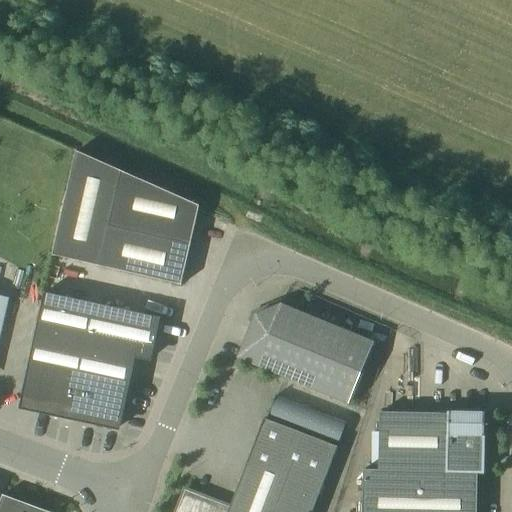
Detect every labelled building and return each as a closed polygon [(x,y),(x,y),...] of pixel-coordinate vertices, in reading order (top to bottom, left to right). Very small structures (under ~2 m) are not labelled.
[(181,285),(199,206),(76,152),(71,176),(52,255),(181,285)] [(159,317),(44,293),(20,402),(23,403),(24,400),(41,403),(39,411),(118,428),(134,356),(150,359),(159,317)] [(349,404),(374,342),(289,307),(281,303),(255,315),(253,319),(254,319),(238,358),(349,404)] [(311,511),(346,423),(275,396),(266,419),(264,418),(230,507),(185,490),(176,511),(311,511)] [(485,412),(448,412),(448,414),(379,412),(378,465),(367,464),(367,470),(363,470),(362,511),(476,511),(477,473),(484,473),(485,412)] [(0,511),(48,511),(3,495),(0,502),(0,511)]
